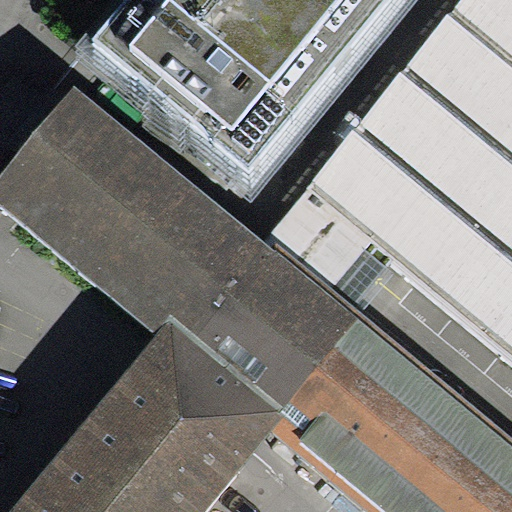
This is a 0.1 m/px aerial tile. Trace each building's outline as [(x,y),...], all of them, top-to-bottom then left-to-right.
[(406,0),(147,0),(98,60),(253,187),(406,0)] [(511,0),(457,0),(261,236),(352,310),(396,254),(511,348),(511,0)] [(0,155),(39,108),(8,83),(0,92),(0,155)] [(206,511),(242,470),(273,433),(365,320),(352,310),(261,236),(78,87),(0,181),(0,198),(166,334),(127,380),(102,411),(18,511),(206,511)] [(511,511),(511,446),(364,321),(273,433),(369,511),(511,511)]
